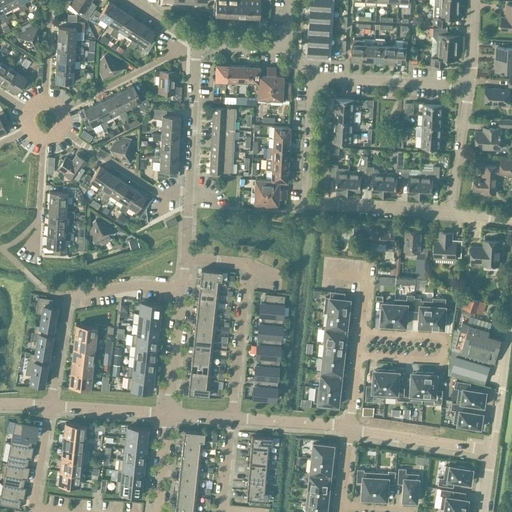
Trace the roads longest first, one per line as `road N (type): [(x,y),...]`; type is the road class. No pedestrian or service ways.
road 1 (residential): [(450,212),(304,203),(311,77)]
road 2 (residential): [(181,289),(129,285),(67,295),(49,405)]
road 3 (residential): [(184,257),(247,264),(230,417)]
road 4 (residential): [(366,262),(348,429)]
road 5 (residential): [(187,203),(196,42)]
road 6 (unclassified): [(311,77),(468,84)]
road 7 (residential): [(187,203),(159,194),(61,128)]
road 8 (residential): [(60,110),(163,58),(183,34)]
road 9 (residential): [(491,451),(348,429)]
road 10 (unclassified): [(491,451),(511,316)]
road 11 (unclassified): [(450,212),(468,84)]
road 12 (residential): [(167,412),(181,289)]
